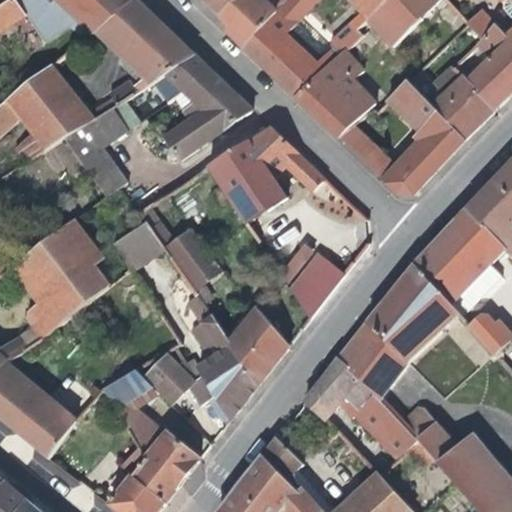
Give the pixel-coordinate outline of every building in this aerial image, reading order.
[(0,34),(29,16),(19,0),(11,0),(0,8),(0,34)] [(66,0),(19,0),(29,16),(49,45),(87,23),(66,0)] [(66,0),(87,23),(108,6),(113,0),(66,0)] [(113,0),(108,6),(87,23),(98,35),(100,32),(141,2),(139,0),(113,0)] [(203,0),(223,18),(239,0),(203,0)] [(239,0),(223,18),(231,27),(255,0),(239,0)] [(235,40),(244,48),(271,19),(279,10),(268,0),(255,0),(231,27),(226,31),(235,40)] [(268,0),(279,10),(282,7),(288,0),(268,0)] [(352,3),(365,15),(370,21),(391,0),(355,0),(354,1),(352,3)] [(445,0),(391,0),(370,21),(368,23),(392,47),(423,16),(426,19),(445,0)] [(163,23),(141,2),(100,32),(124,54),(163,23)] [(329,52),(282,7),(279,10),(271,19),(286,33),(318,64),(329,52)] [(468,26),(484,42),(499,27),(483,11),(468,26)] [(368,23),(370,21),(365,15),(354,26),(359,31),(368,23)] [(414,85),(412,83),(451,45),(450,44),(426,19),(423,16),(392,47),(381,57),(411,88),(414,85)] [(258,62),(286,33),(271,19),(244,48),(258,62)] [(167,76),(198,57),(179,38),(163,23),(124,54),(126,56),(155,84),(167,76)] [(359,31),(354,26),(337,43),(347,54),(365,37),(359,31)] [(484,42),(468,26),(450,44),(451,45),(466,60),(479,47),(484,42)] [(491,59),(511,40),(507,36),(499,27),(484,42),(479,47),(491,59)] [(278,80),(300,101),(328,74),(318,64),(286,33),(258,62),(278,80)] [(511,40),(491,59),(482,69),(487,73),(511,98),(511,97),(511,40)] [(318,64),(328,74),(347,54),(337,43),(335,50),(337,52),(333,56),(329,52),(318,64)] [(466,60),(451,45),(412,83),(414,85),(426,98),(458,68),(464,62),(466,60)] [(328,74),(300,101),(316,116),(327,127),(347,107),(336,95),(347,85),(344,82),(359,66),(347,54),(328,74)] [(155,84),(126,56),(119,66),(134,81),(111,94),(114,99),(91,111),(97,120),(134,97),(152,85),(155,84)] [(236,92),(198,57),(167,76),(174,82),(195,104),(183,112),(189,121),(166,137),(182,160),(256,111),(236,92)] [(464,62),(458,68),(466,77),(469,80),(476,73),(464,62)] [(91,111),(57,65),(8,102),(24,122),(34,135),(47,152),(69,138),(97,120),(91,111)] [(474,85),(499,111),(511,98),(487,73),(474,85)] [(174,82),(167,76),(155,84),(152,85),(160,91),(174,82)] [(484,126),(499,111),(474,85),(469,80),(466,77),(435,107),(468,141),(484,126)] [(390,108),(403,122),(426,98),(414,85),(411,88),(390,108)] [(69,138),(101,186),(115,177),(122,172),(107,149),(132,134),(122,116),(139,106),(134,97),(69,138)] [(421,140),(396,166),(382,179),(399,196),(417,194),(439,170),(468,141),(435,107),(426,98),(403,122),(421,140)] [(0,139),(24,122),(8,102),(4,105),(0,107),(0,139)] [(272,127),(251,141),(274,175),(290,162),(301,154),(272,127)] [(342,141),(372,169),(386,155),(358,128),(342,141)] [(8,155),(18,169),(47,152),(34,135),(8,155)] [(274,175),(251,141),(210,168),(248,226),(290,198),(274,175)] [(329,181),(301,154),(290,162),(319,190),(329,181)] [(372,169),(382,179),(396,166),(386,155),(372,169)] [(511,164),(498,179),(511,192),(511,164)] [(511,192),(498,179),(484,194),(511,223),(511,192)] [(511,223),(484,194),(468,212),(506,252),(508,255),(511,250),(511,223)] [(468,212),(453,228),(492,267),(506,252),(468,212)] [(71,225),(100,264),(108,258),(80,218),(71,225)] [(154,229),(167,248),(177,241),(164,222),(154,229)] [(16,340),(26,353),(116,286),(105,272),(100,264),(71,225),(25,258),(53,296),(40,304),(31,311),(27,319),(33,327),(16,340)] [(434,247),(415,268),(455,305),(492,267),(453,228),(434,247)] [(177,241),(167,248),(198,294),(225,275),(192,231),(177,241)] [(116,286),(136,270),(127,256),(105,272),(116,286)] [(322,256),(293,291),(313,320),(332,296),(347,277),(322,256)] [(0,276),(9,270),(0,257),(0,276)] [(13,267),(40,304),(53,296),(25,258),(13,267)] [(402,284),(446,331),(464,314),(455,305),(415,268),(402,284)] [(384,306),(368,326),(410,366),(446,331),(402,284),(384,306)] [(251,397),(262,384),(233,343),(201,296),(189,304),(202,326),(191,334),(208,361),(240,411),(251,397)] [(233,343),(262,384),(277,365),(292,346),(261,310),(233,343)] [(486,314),(470,328),(497,356),(511,342),(511,332),(503,323),(499,327),(490,318),(486,314)] [(169,336),(159,317),(143,327),(154,345),(169,336)] [(384,399),(410,366),(368,326),(339,361),(378,394),(384,399)] [(26,353),(16,340),(0,351),(0,355),(12,365),(26,353)] [(0,374),(12,365),(0,355),(0,374)] [(172,356),(151,382),(158,389),(176,406),(190,391),(198,402),(201,407),(217,398),(205,378),(199,381),(172,356)] [(217,398),(231,423),(240,411),(208,361),(198,366),(205,378),(217,398)] [(363,412),(378,394),(339,361),(327,378),(315,393),(338,412),(344,405),(348,400),(353,404),(363,412)] [(54,398),(12,365),(0,374),(0,415),(17,428),(54,398)] [(131,404),(158,389),(151,382),(139,370),(106,388),(119,409),(131,404)] [(193,407),(198,402),(190,391),(176,406),(185,414),(193,407)] [(329,422),(338,412),(315,393),(307,403),(329,422)] [(54,398),(17,428),(34,442),(49,425),(64,437),(80,419),(54,398)] [(348,409),(353,404),(348,400),(344,405),(348,409)] [(131,404),(119,409),(134,434),(144,451),(148,458),(134,476),(169,501),(187,479),(204,457),(131,404)] [(424,446),(445,427),(429,409),(420,408),(404,423),(424,446)] [(463,448),(445,427),(424,446),(442,467),(463,448)] [(111,452),(126,466),(144,451),(134,434),(111,452)] [(511,511),(511,476),(477,436),(468,445),(511,493),(511,499),(497,511),(511,511)] [(280,438),(264,458),(290,489),(275,503),(283,511),(318,511),(292,484),(296,478),(305,466),(280,438)] [(463,448),(442,467),(481,511),(497,511),(511,499),(511,493),(468,445),(463,448)] [(126,466),(134,476),(148,458),(144,451),(126,466)] [(290,489),(264,458),(222,511),(221,511),(283,511),(275,503),(290,489)] [(169,501),(134,476),(112,504),(120,511),(160,511),(161,511),(169,501)] [(411,511),(379,477),(354,500),(340,511),(411,511)] [(326,511),(296,478),(292,484),(318,511),(326,511)] [(22,494),(8,482),(0,490),(0,511),(21,511),(30,501),(22,494)] [(44,511),(30,501),(21,511),(44,511)]
